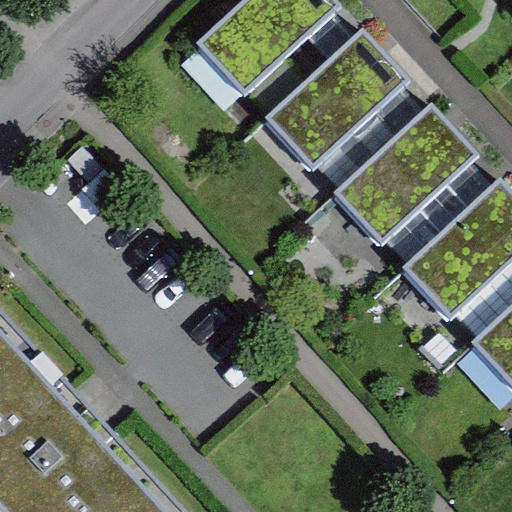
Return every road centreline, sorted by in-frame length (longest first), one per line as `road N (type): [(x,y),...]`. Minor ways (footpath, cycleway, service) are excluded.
road 1 (residential): [(0,133),(132,0)]
road 2 (unknown): [(389,0),(511,128)]
